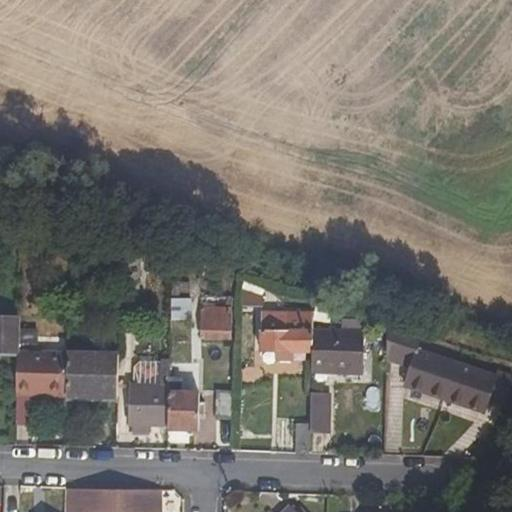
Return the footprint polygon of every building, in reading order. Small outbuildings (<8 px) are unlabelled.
[(84,272),(84,243),(69,243),(68,284),(86,285),(86,272),(84,272)] [(68,257),(68,244),(55,244),(55,257),(68,257)] [(158,279),(158,257),(121,246),(120,276),(158,279)] [(194,293),(196,268),(175,262),(172,290),(194,293)] [(259,308),(259,296),(241,291),(241,307),(259,308)] [(231,340),(232,299),(202,298),(201,340),(231,340)] [(190,320),(190,301),(171,301),(171,320),(190,320)] [(312,329),(312,313),(261,311),(260,353),(274,353),(274,362),(292,363),(292,355),(311,354),(312,329)] [(0,320),(0,350),(16,351),(16,321),(0,320)] [(419,353),(423,337),(386,325),(386,361),(410,368),(405,385),(484,409),(487,400),(501,404),(510,375),(495,371),(495,376),(419,353)] [(334,376),(362,376),(364,331),(312,329),(311,354),(311,369),(334,370),(334,376)] [(0,350),(0,359),(15,360),(16,351),(0,350)] [(30,399),(30,393),(66,395),(67,353),(16,351),(15,360),(15,398),(30,399)] [(117,401),(118,353),(67,351),(67,353),(66,395),(66,400),(117,401)] [(168,428),(168,432),(198,433),(198,394),(181,393),(181,379),(170,379),(169,388),(168,428)] [(169,388),(129,387),(128,426),(132,427),(132,434),(153,435),(153,427),(168,428),(169,388)] [(233,421),(234,392),(216,392),(215,421),(233,421)] [(327,435),(329,395),(311,394),(310,425),(310,434),(327,435)] [(15,398),(15,426),(29,426),(30,399),(15,398)] [(310,425),(295,424),(295,453),(309,454),(310,434),(310,425)] [(160,511),(161,494),(64,492),(63,511),(160,511)]
